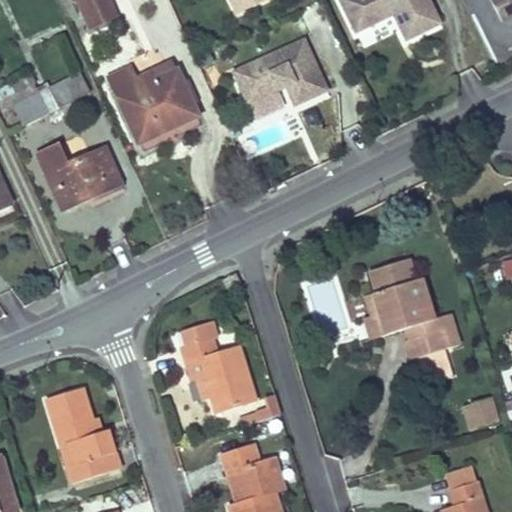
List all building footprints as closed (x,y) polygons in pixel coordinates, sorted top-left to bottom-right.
[(77,0),(91,29),(117,17),(109,0),(77,0)] [(231,0),(236,11),(258,0),(231,0)] [(341,0),(356,31),(388,16),(385,10),(393,6),(396,12),(409,38),(442,22),(431,0),(341,0)] [(511,15),(511,0),(491,0),(502,21),(511,15)] [(385,10),(388,16),(396,12),(393,6),(385,10)] [(391,22),(358,36),(362,46),(395,31),(391,22)] [(250,102),(278,90),(276,84),(284,80),(286,86),(294,103),(327,88),(305,38),(235,69),(250,102)] [(193,102),(184,83),(178,70),(176,71),(172,61),(136,77),(131,67),(109,76),(140,142),(199,115),(193,102)] [(80,72),(51,87),(62,107),(91,93),(80,72)] [(276,84),(278,90),(286,86),(284,80),(276,84)] [(189,81),(184,83),(193,102),(198,100),(189,81)] [(51,87),(41,92),(51,113),(62,107),(51,87)] [(51,113),(41,92),(15,104),(25,126),(51,113)] [(112,188),(105,173),(117,168),(108,148),(69,164),(60,145),(39,154),(64,210),(112,188)] [(117,168),(105,173),(112,188),(123,182),(117,168)] [(0,209),(14,203),(0,173),(0,209)] [(367,296),(374,318),(382,316),(388,335),(405,329),(414,326),(417,337),(409,340),(405,341),(410,358),(415,357),(460,343),(451,317),(439,321),(438,318),(433,320),(420,280),(415,282),(409,260),(370,272),(377,293),(367,296)] [(511,262),(501,265),(505,284),(511,282),(511,262)] [(236,273),(221,279),(225,289),(239,282),(236,273)] [(382,316),(374,318),(367,320),(373,340),(388,335),(382,316)] [(193,344),(181,348),(186,364),(192,362),(204,398),(211,396),(216,414),(255,402),(238,346),(217,353),(212,338),(215,337),(211,322),(189,329),(193,344)] [(414,326),(405,329),(409,340),(417,337),(414,326)] [(177,332),(181,348),(193,344),(189,329),(177,332)] [(511,371),(503,374),(509,394),(511,392),(511,371)] [(46,400),(66,467),(75,465),(79,480),(119,468),(109,434),(103,435),(96,437),(92,420),(83,389),(46,400)] [(255,411),(256,412),(258,421),(279,414),(274,396),(265,399),(268,407),(255,411)] [(492,398),(471,404),(479,428),(499,422),(492,398)] [(479,428),(471,404),(465,406),(472,429),(479,428)] [(256,412),(237,418),(241,427),(258,421),(256,412)] [(98,419),(92,420),(96,437),(103,435),(98,419)] [(220,454),(225,473),(233,471),(243,502),(235,504),(229,506),(231,511),(280,511),(274,493),(283,490),(272,457),(258,462),(253,444),(220,454)] [(0,511),(14,511),(17,511),(1,457),(0,457),(0,511)] [(75,465),(66,467),(71,483),(79,480),(75,465)] [(449,477),(453,489),(477,482),(473,470),(449,477)] [(233,471),(225,473),(235,504),(243,502),(233,471)] [(441,511),(485,511),(477,482),(453,489),(449,490),(454,506),(441,511)]
